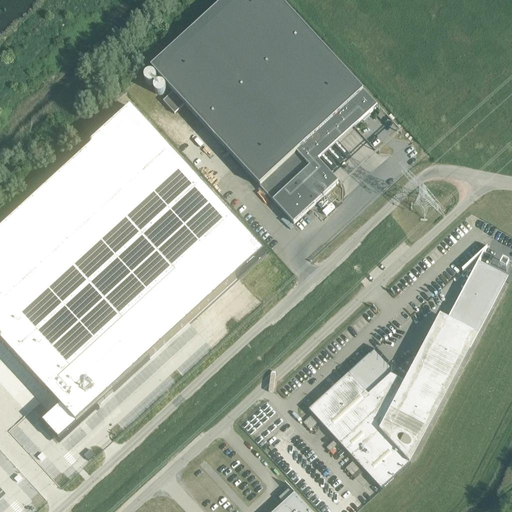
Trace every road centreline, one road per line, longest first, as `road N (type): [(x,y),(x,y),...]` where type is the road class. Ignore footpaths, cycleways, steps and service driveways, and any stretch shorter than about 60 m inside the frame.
road 1 (tertiary): [(490,180),(425,174),(56,511)]
road 2 (tertiary): [(129,511),(490,180)]
road 3 (unknown): [(291,254),(398,155)]
